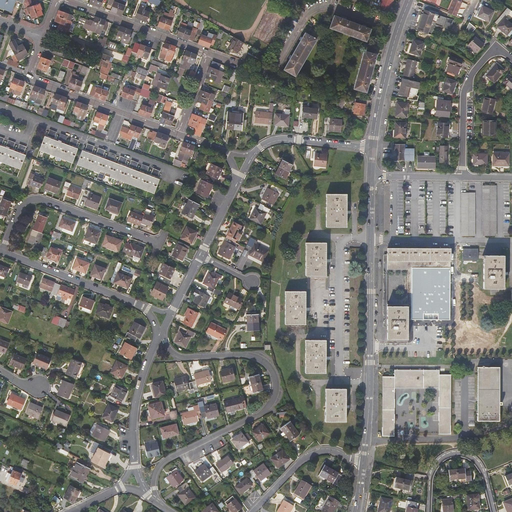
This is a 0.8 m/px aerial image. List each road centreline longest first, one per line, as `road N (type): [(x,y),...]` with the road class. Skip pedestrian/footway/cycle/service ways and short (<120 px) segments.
road 1 (residential): [(163,327),(170,347),(185,356),(258,358),(276,388),(261,413),(166,459),(154,476),(157,502)]
road 2 (tertiary): [(363,460),(370,238)]
road 3 (residential): [(4,252),(23,206),(36,198),(157,244)]
road 4 (residential): [(462,177),(466,83),(496,46),(511,59)]
road 5 (residential): [(28,74),(178,134)]
road 6 (residential): [(4,252),(151,310)]
road 7 (residential): [(209,53),(65,0)]
road 8 (residential): [(32,117),(174,172)]
road 9 (residential): [(398,29),(319,4),(279,60)]
road 10 (residential): [(428,511),(434,467),(454,452),(477,462),(493,511)]
road 11 (residential): [(252,511),(311,453),(363,460)]
road 12 (residential): [(159,337),(134,409),(134,461)]
road 13 (residential): [(372,148),(284,138),(250,154)]
road 14 (tertiary): [(372,148),(398,29)]
